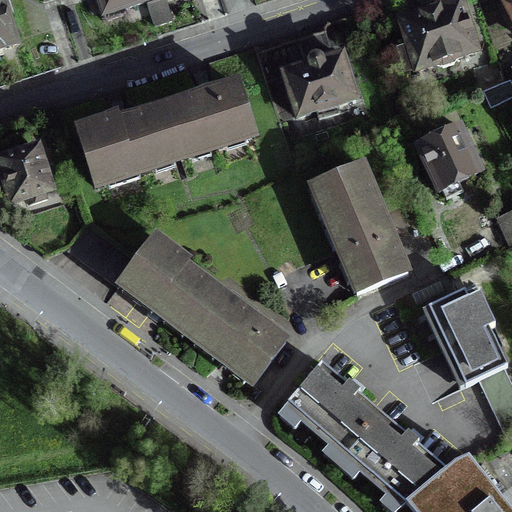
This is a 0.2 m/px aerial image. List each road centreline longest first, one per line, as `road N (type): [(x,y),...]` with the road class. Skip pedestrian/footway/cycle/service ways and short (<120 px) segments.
road 1 (residential): [(8,272),(319,511)]
road 2 (residential): [(355,0),(0,115)]
